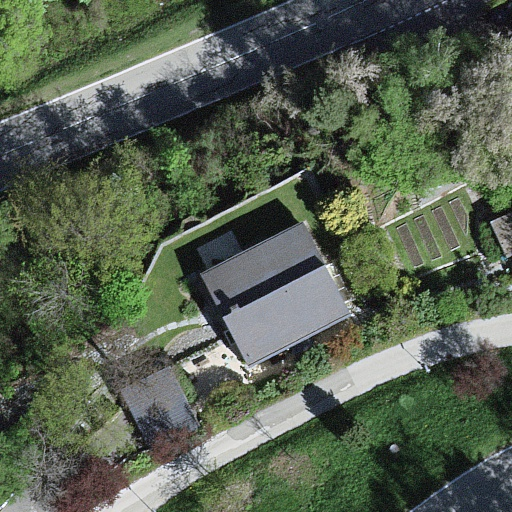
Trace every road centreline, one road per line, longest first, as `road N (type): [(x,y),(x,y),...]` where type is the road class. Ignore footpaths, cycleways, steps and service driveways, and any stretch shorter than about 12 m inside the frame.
road 1 (residential): [(115,511),(260,427),(426,349),(511,331)]
road 2 (tertiary): [(0,158),(358,0)]
